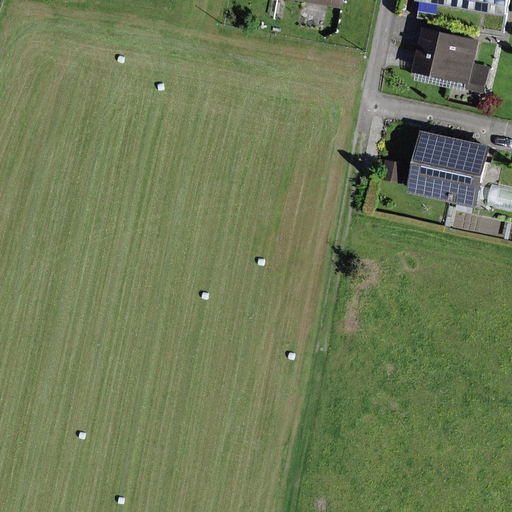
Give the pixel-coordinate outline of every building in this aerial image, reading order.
[(344,0),(290,0),(342,9),(344,0)] [(508,0),(418,0),(416,18),(503,33),(508,0)] [(474,65),(479,41),(423,29),(412,80),(484,96),(490,68),(474,65)] [(490,146),(420,131),(407,194),(477,209),(490,146)] [(406,165),(385,161),(381,181),(402,185),(406,165)]
